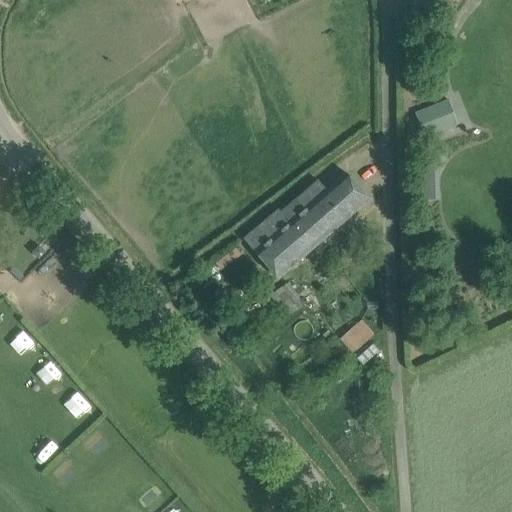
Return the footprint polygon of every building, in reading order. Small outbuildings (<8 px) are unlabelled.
[(257,252),(278,277),(369,198),(347,173),(327,190),(319,180),(282,212),(280,210),(257,230),(268,242),(257,252)] [(287,282),(269,294),(284,315),(302,303),(287,282)] [(338,336),(350,352),(374,335),(362,319),(338,336)] [(23,330),(8,342),(18,354),(33,342),(23,330)] [(97,457),(109,443),(94,430),(82,444),(97,457)] [(23,445),(36,460),(52,446),(39,431),(23,445)] [(151,482),(137,493),(150,510),(165,498),(151,482)]
